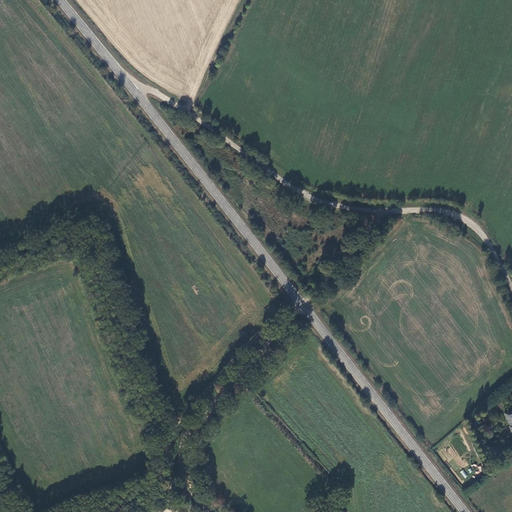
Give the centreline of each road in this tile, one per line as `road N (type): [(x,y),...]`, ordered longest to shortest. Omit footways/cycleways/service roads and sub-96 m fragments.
road 1 (secondary): [(463,511),(132,90)]
road 2 (unclassified): [(511,285),(468,221),(432,208),(334,206),(292,189),(156,93),(132,90)]
road 3 (track): [(383,211),(187,428),(183,473),(206,511)]
